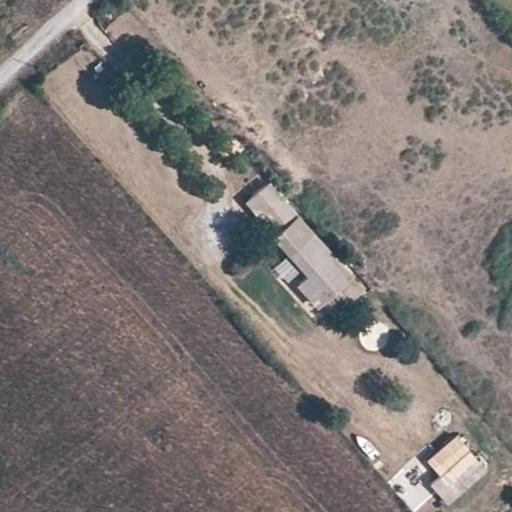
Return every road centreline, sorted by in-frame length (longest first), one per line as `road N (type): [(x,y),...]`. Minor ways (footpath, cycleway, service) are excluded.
road 1 (unknown): [(78,12),(229,182)]
road 2 (unclassified): [(0,84),(92,0)]
